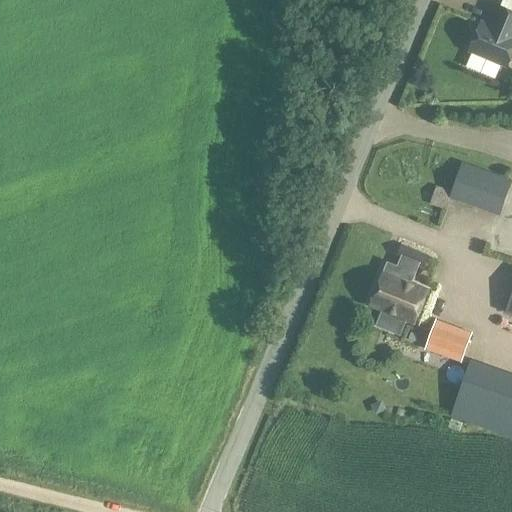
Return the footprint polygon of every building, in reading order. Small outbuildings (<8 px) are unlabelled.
[(482,23),(470,51),(507,67),(511,55),(511,12),(499,7),(493,22),(497,24),(495,29),(482,23)] [(500,216),(511,182),(511,178),(464,161),(450,199),(500,216)] [(417,268),(423,270),(428,258),(401,247),(396,259),(400,261),(417,268)] [(388,263),(372,305),(383,309),(377,327),(400,336),(407,318),(415,321),(427,290),(411,284),(415,274),(398,267),(388,263)] [(427,350),(461,362),(470,335),(436,323),(427,350)] [(451,418),(511,439),(511,379),(470,365),(451,418)]
